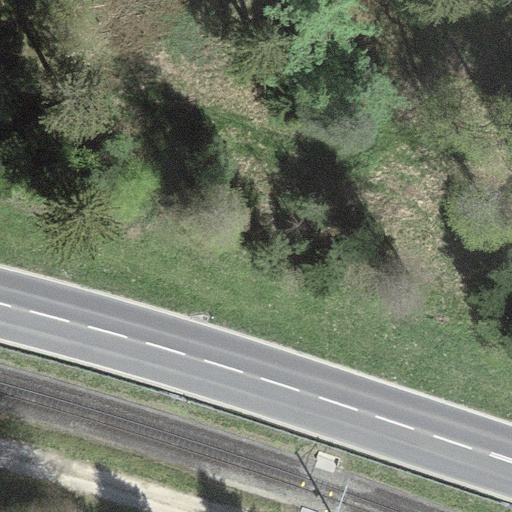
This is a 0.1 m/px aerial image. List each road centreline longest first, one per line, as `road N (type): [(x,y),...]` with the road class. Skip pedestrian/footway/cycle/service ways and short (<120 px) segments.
road 1 (secondary): [(0,306),(273,381),(511,464)]
road 2 (track): [(0,459),(174,511)]
